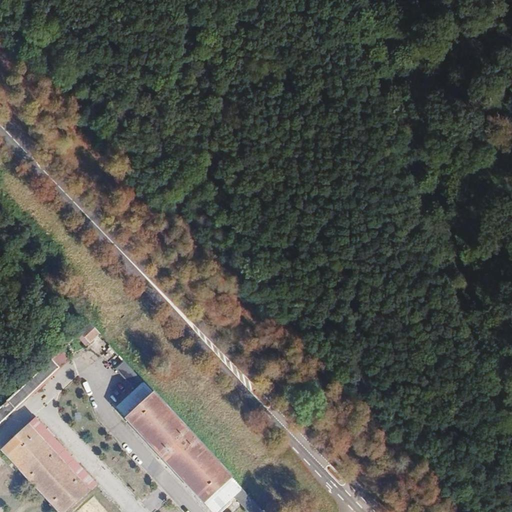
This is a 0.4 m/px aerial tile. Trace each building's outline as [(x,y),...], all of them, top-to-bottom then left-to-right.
[(0,432),(97,339),(87,328),(0,411),(0,432)] [(123,366),(101,343),(88,355),(111,378),(123,366)] [(218,511),(242,487),(141,383),(116,410),(210,511),(218,511)] [(30,425),(3,451),(60,511),(87,485),(30,425)] [(247,511),(262,511),(245,491),(237,498),(247,511)]
